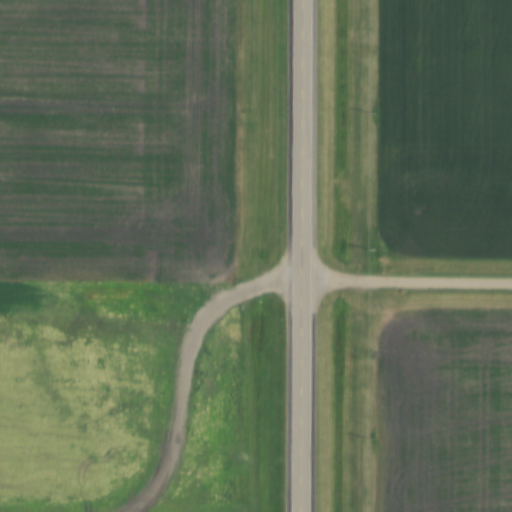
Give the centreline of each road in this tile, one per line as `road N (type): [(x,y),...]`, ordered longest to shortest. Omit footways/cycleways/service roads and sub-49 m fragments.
road 1 (secondary): [(300,0),(297,511)]
road 2 (residential): [(298,285),(511,285)]
